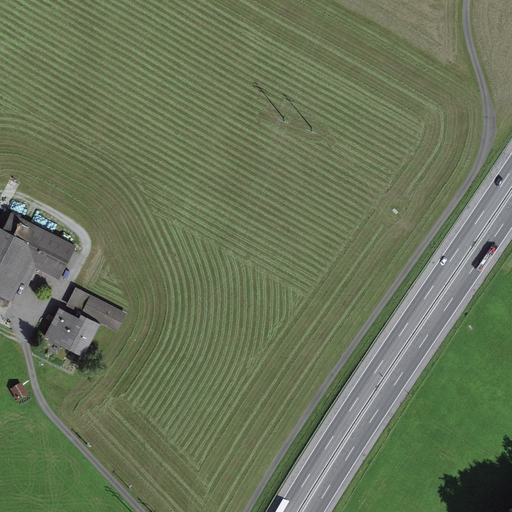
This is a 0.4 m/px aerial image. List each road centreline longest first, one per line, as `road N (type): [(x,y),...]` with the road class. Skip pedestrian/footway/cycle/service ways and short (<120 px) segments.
road 1 (track): [(247,511),(480,164),(489,130),(467,0)]
road 2 (trunk): [(511,169),(286,511)]
road 3 (trunk): [(313,511),(511,211)]
road 4 (track): [(144,511),(47,408),(20,319)]
